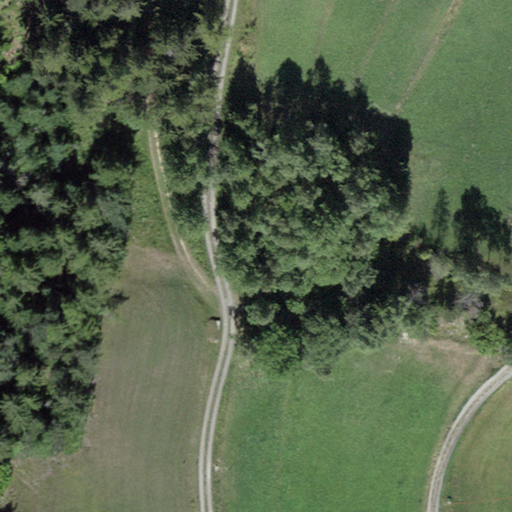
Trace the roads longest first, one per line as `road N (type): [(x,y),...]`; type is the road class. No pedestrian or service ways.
road 1 (track): [(207,511),(206,435),(228,328),(209,230),(207,120),(227,0)]
road 2 (track): [(225,291),(198,277),(172,221),(158,163),(142,0)]
road 3 (track): [(511,367),(471,406),(440,468),(435,511)]
